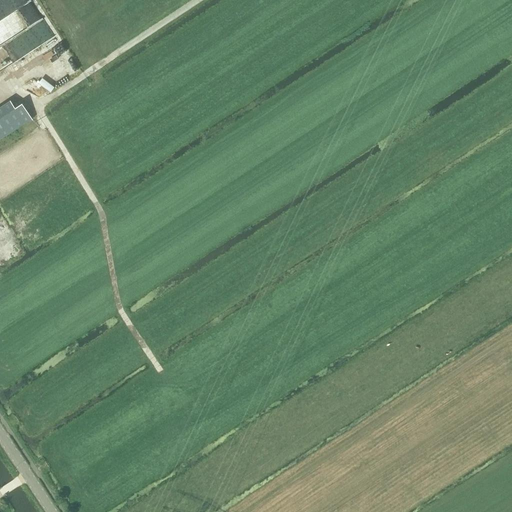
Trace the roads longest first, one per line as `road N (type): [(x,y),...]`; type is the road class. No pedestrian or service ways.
road 1 (track): [(0,95),(39,104),(102,213),(119,308),(161,370)]
road 2 (track): [(39,104),(198,0)]
